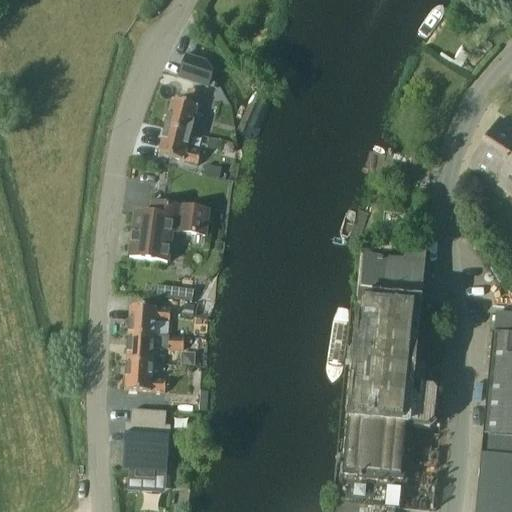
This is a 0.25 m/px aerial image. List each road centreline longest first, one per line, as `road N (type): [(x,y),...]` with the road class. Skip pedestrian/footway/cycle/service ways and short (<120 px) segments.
road 1 (tertiary): [(102,511),(94,400),(107,227),(137,90),(186,0)]
road 2 (tertiary): [(447,511),(457,379),(442,204),(463,124),(511,57)]
